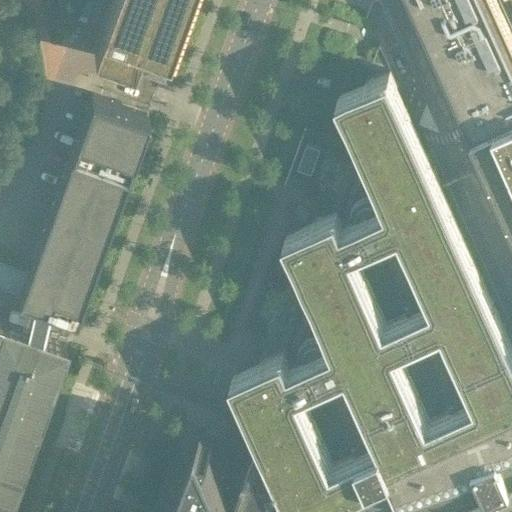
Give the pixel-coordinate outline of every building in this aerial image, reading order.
[(110,0),(101,26),(102,26),(93,51),(144,69),(143,72),(159,77),(164,79),(169,65),(166,64),(188,0),(110,0)] [(180,485),(169,511),(294,511),(323,499),(328,511),(511,511),(511,32),(497,0),(414,0),(451,81),(451,82),(452,83),(457,96),(462,107),(473,132),(484,156),(511,217),(511,335),(418,126),(399,84),(398,82),(391,67),(389,67),(365,78),(365,79),(363,79),(358,82),(359,81),(343,89),(340,90),(341,93),(350,114),(362,139),(336,206),(336,207),(314,217),(312,218),(311,219),(292,228),(287,230),(289,235),(298,254),(309,279),(284,344),(283,348),(261,358),(260,358),(234,370),(256,420),(260,428),(261,430),(235,500),(210,446),(214,436),(204,433),(202,427),(195,445),(189,460),(180,485)] [(28,267),(18,294),(32,299),(48,305),(75,315),(145,122),(148,112),(148,111),(145,111),(91,91),(68,155),(29,263),(28,265),(28,266),(28,267)] [(309,142),(304,158),(315,162),(321,146),(309,142)] [(0,511),(4,511),(66,342),(41,333),(44,320),(48,305),(32,299),(29,314),(25,328),(1,319),(0,318),(0,511)] [(328,511),(323,499),(294,511),(328,511)]
